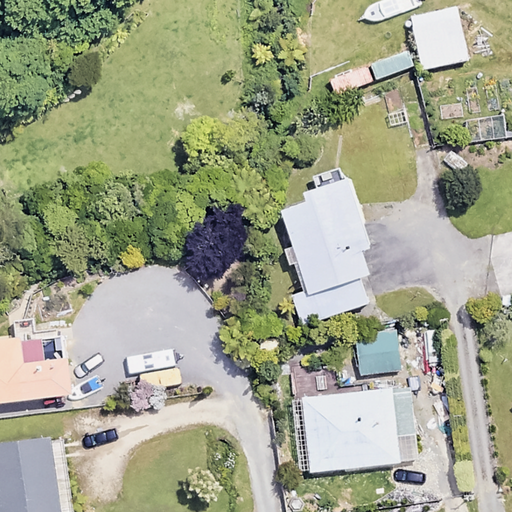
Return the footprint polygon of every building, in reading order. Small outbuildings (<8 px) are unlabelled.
[(467,59),(456,7),(410,17),(421,69),(467,59)] [(412,67),(407,50),(369,62),(375,79),(412,67)] [(370,81),(364,65),(327,79),(332,95),(370,81)] [(311,175),(316,191),(279,203),(307,291),(292,296),(301,323),(367,301),(360,278),(370,275),(362,249),(370,247),(343,164),(311,175)] [(398,369),(394,329),(353,333),(356,372),(398,369)] [(0,401),(74,395),(68,334),(0,340),(0,401)] [(410,386),(289,398),(297,472),(417,460),(410,386)] [(0,511),(60,511),(53,438),(0,443),(0,511)]
